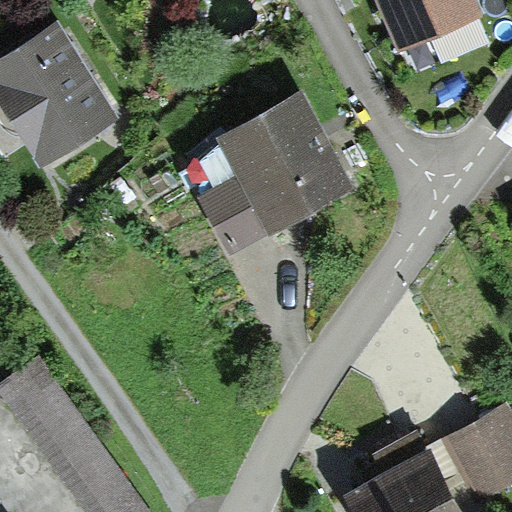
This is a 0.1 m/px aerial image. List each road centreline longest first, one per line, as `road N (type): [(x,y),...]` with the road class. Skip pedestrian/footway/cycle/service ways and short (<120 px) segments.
road 1 (residential): [(248,511),(312,389),(445,190)]
road 2 (residential): [(319,0),(396,141),(445,190)]
